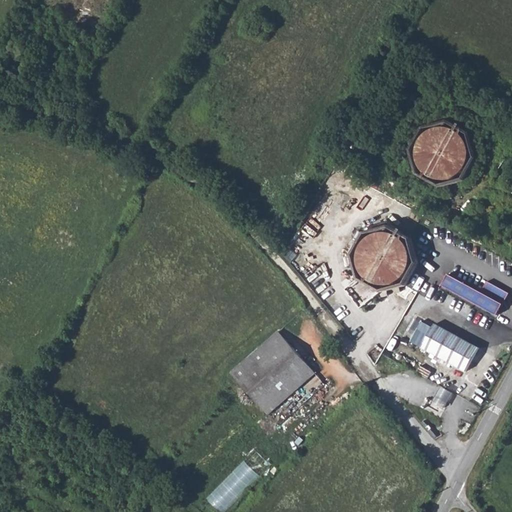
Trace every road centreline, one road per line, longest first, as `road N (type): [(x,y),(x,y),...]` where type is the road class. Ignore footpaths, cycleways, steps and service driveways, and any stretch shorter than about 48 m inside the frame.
road 1 (track): [(0,95),(162,156),(235,207),(455,478)]
road 2 (tertiary): [(511,377),(450,493)]
